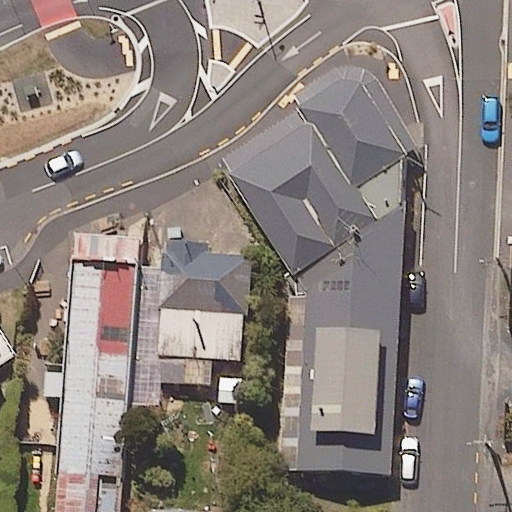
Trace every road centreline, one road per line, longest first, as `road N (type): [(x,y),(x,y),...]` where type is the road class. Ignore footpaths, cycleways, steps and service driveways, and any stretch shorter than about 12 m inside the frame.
road 1 (residential): [(459,141),(444,511)]
road 2 (secondary): [(357,0),(287,54),(225,122),(134,164),(88,169)]
road 3 (secondary): [(88,169),(176,98),(178,65),(156,0)]
road 4 (residential): [(459,141),(398,0)]
road 5 (residential): [(480,0),(459,141)]
